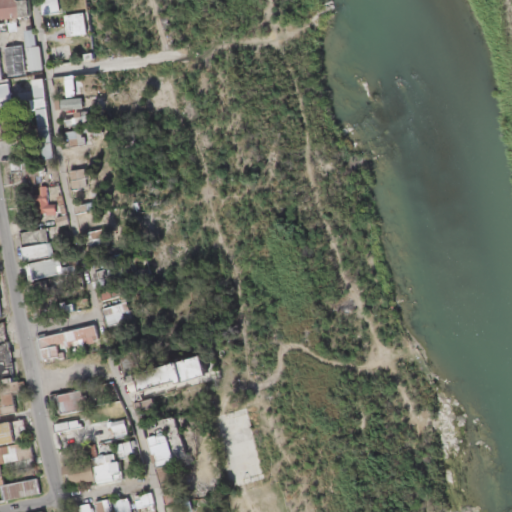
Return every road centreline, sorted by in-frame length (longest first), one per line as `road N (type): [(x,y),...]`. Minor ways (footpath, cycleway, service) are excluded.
road 1 (residential): [(34,0),(69,205),(159,511)]
road 2 (tertiary): [(63,511),(0,216)]
road 3 (residential): [(0,509),(154,483)]
road 4 (residential): [(179,53),(46,71)]
